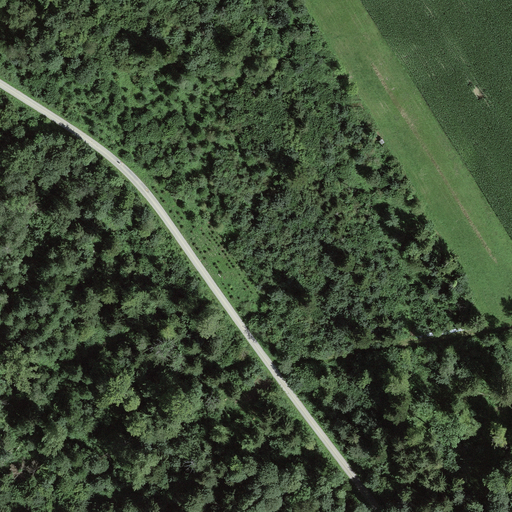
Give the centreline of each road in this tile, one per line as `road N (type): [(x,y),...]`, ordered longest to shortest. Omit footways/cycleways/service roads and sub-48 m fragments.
road 1 (track): [(0,82),(123,167),(156,204),(382,511)]
road 2 (track): [(272,367),(511,323)]
